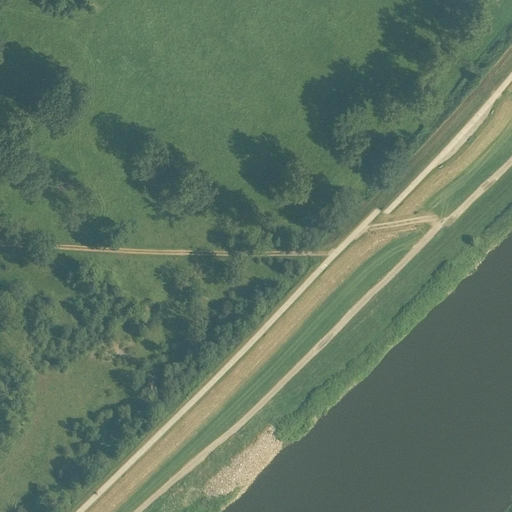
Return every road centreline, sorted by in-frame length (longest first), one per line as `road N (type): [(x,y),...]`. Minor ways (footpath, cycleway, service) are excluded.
road 1 (track): [(441,225),(323,347),(140,511)]
road 2 (track): [(0,246),(333,259)]
